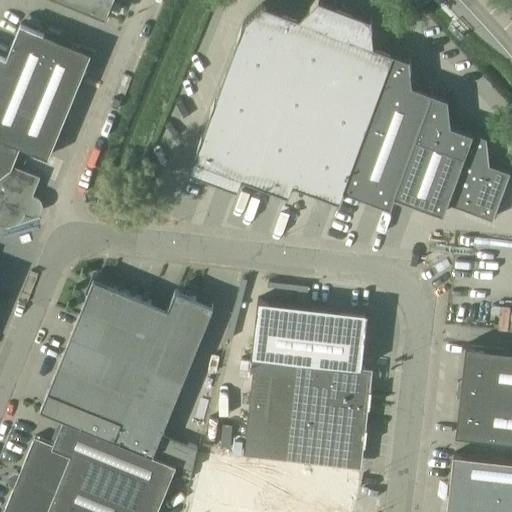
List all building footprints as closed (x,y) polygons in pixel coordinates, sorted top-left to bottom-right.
[(68,0),(105,15),(111,0),(68,0)] [(486,136),(451,123),(448,96),(412,83),(409,56),(373,43),(370,16),(326,0),(314,0),(298,16),(296,20),(278,14),(280,8),(263,2),(243,20),(189,168),(237,187),(242,175),(288,193),(293,181),(340,199),(344,188),(391,205),(395,194),(443,212),(447,200),(493,217),(510,170),(489,163),(486,136)] [(6,56),(0,53),(0,188),(30,200),(40,175),(10,163),(18,143),(48,155),(91,50),(20,21),(6,56)] [(0,224),(3,225),(7,226),(10,225),(13,225),(15,224),(18,222),(21,219),(23,217),(25,214),(25,212),(26,209),(30,200),(0,188),(0,224)] [(65,415),(64,415),(153,453),(177,463),(177,462),(191,468),(197,446),(162,432),(218,300),(179,284),(172,303),(117,280),(118,278),(118,279),(119,278),(97,268),(87,290),(88,291),(89,290),(90,291),(49,387),(123,418),(115,436),(65,415)] [(254,353),(242,450),(350,463),(360,455),(361,455),(370,377),(369,377),(362,365),(360,364),(367,308),(256,295),(249,353),(254,353)] [(456,424),(456,432),(511,438),(511,348),(466,343),(456,424)] [(155,511),(177,463),(153,453),(64,415),(54,441),(36,434),(3,510),(6,511),(155,511)] [(511,511),(511,457),(468,451),(454,448),(446,511),(511,511)]
